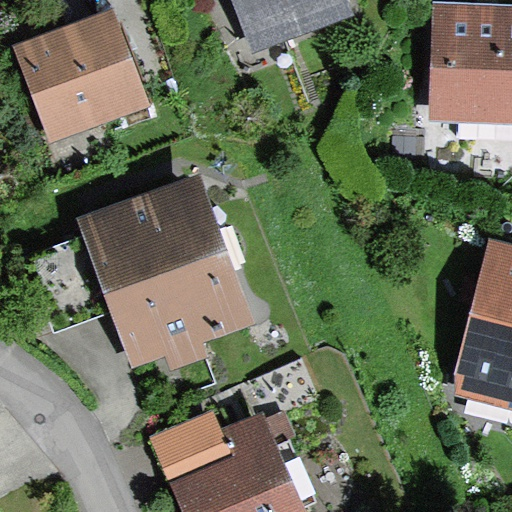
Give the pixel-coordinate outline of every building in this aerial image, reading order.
[(359,0),(242,0),(257,39),(359,0)] [(511,120),(511,0),(445,0),(443,120),(511,120)] [(164,104),(126,6),(21,47),(59,144),(164,104)] [(87,213),(95,233),(39,254),(69,334),(126,312),(146,364),(177,352),(184,369),(226,353),(219,335),(274,314),(217,164),(87,213)] [(511,399),(511,229),(498,226),(463,371),(464,388),(511,399)] [(326,511),(277,403),(234,422),(227,406),(159,437),(193,511),(326,511)]
